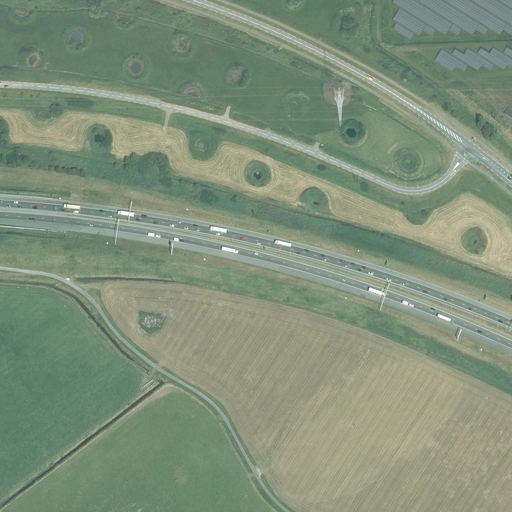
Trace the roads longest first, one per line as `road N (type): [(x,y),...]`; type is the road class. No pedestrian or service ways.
road 1 (motorway): [(0,215),(189,240),(288,264),(511,345)]
road 2 (motorway): [(511,323),(291,247),(0,202)]
road 3 (tertiary): [(471,149),(443,178),(415,191),(196,113),(0,84)]
road 4 (unclassified): [(284,511),(204,397),(138,353),(76,288),(43,273),(0,268)]
road 5 (primary): [(471,149),(344,66),(190,0)]
